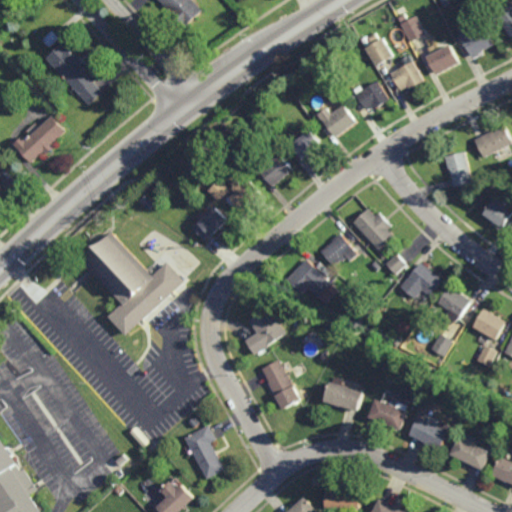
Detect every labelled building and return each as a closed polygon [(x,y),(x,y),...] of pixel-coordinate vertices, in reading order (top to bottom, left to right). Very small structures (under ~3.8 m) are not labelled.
[(187,25),(174,11),(173,11),(162,0),(195,0),(204,9),(187,25)] [(511,0),(511,32),(496,5),(503,0),(511,0)] [(403,20),(400,15),(406,12),(408,16),(403,20)] [(424,24),(423,25),(427,32),(412,40),(403,22),(418,14),(424,24)] [(474,55),(465,38),(487,26),(495,43),(484,49),(484,50),(474,55)] [(50,46),(43,38),(53,29),(60,37),(50,46)] [(373,40),(370,35),(377,31),(380,37),(373,40)] [(366,45),(362,37),(368,34),(372,42),(366,45)] [(378,64),(368,46),(385,36),(395,54),(378,64)] [(90,104),(47,56),(64,41),(83,61),(81,62),(96,78),(94,80),(104,91),(90,104)] [(439,73),(429,55),(452,42),(462,61),(439,73)] [(415,60),(415,59),(426,79),(411,87),(410,85),(403,89),(393,71),(408,63),(405,57),(411,53),(415,60)] [(377,107),(375,105),(368,109),(358,93),(379,79),(391,98),(377,107)] [(245,109),(241,103),(244,100),(249,106),(248,107),(245,109)] [(337,136),(325,120),(326,119),(321,112),(328,107),(333,113),(346,104),(359,121),(337,136)] [(52,143),(55,146),(47,153),(44,150),(32,162),(14,143),(23,135),(26,139),(53,114),(67,129),(52,143)] [(511,135),(511,142),(485,156),(476,139),(494,130),(494,131),(506,125),(511,135)] [(304,158),(293,143),(312,129),(313,131),(323,143),(304,158)] [(473,182),(455,186),(451,168),(449,168),(446,156),(466,151),(473,182)] [(275,185),(267,177),(264,172),(264,171),(262,169),(266,166),(266,165),(280,153),(294,169),(275,185)] [(219,200),(210,189),(224,177),(233,188),(219,200)] [(244,185),(251,179),(264,195),(245,211),(232,196),(237,191),(234,188),(236,185),(234,182),(238,178),(244,185)] [(511,209),(511,230),(507,225),(504,227),(485,213),(496,199),(511,209)] [(214,236),(212,234),(207,239),(194,226),(200,221),(202,222),(218,206),(231,219),(214,236)] [(376,216),(380,212),(392,224),(388,228),(395,236),(380,250),(354,222),(369,208),(376,216)] [(154,275),(168,261),(186,281),(127,336),(109,316),(124,303),(83,259),(113,232),(154,275)] [(350,261),(347,257),(343,260),(342,259),(335,266),(322,250),(333,241),(332,240),(341,233),(358,255),(350,261)] [(397,273),(392,268),(391,269),(386,265),(398,254),(407,263),(397,273)] [(319,297),(308,286),(302,293),(287,279),(307,259),(332,283),(319,297)] [(443,279),(430,295),(423,289),(416,298),(402,286),(422,262),(443,279)] [(461,317),(440,302),(452,286),(473,300),(461,317)] [(439,309),(434,316),(429,312),(434,305),(439,309)] [(255,355),(246,341),(259,332),(250,320),(269,307),(287,333),(255,355)] [(497,340),(476,327),(486,309),(508,322),(497,340)] [(461,331),(455,327),(463,316),(468,320),(461,331)] [(444,356),(433,349),(443,333),(454,341),(444,356)] [(399,346),(394,342),(399,335),(404,339),(399,346)] [(491,366),(479,360),(486,346),(499,352),(491,366)] [(325,360),(320,358),(323,351),(328,353),(325,360)] [(283,410),(276,396),(269,382),(270,382),(263,370),(263,369),(279,360),(301,400),(283,410)] [(358,412),(325,401),(331,382),(364,393),(358,412)] [(402,430),(370,417),(377,399),(409,412),(402,430)] [(483,411),(476,407),(479,401),(486,405),(483,411)] [(439,427),(442,421),(451,425),(449,431),(450,432),(441,451),(427,444),(427,443),(412,435),(420,418),(439,427)] [(209,479),(187,438),(210,425),(218,440),(212,443),(227,470),(209,479)] [(484,470),(452,454),(460,437),(493,453),(484,470)] [(20,471),(23,468),(37,489),(30,494),(38,507),(40,506),(43,510),(40,511),(0,511),(0,439),(17,464),(16,465),(20,471)] [(511,483),(508,482),(493,475),(502,457),(511,461),(511,483)] [(179,489),(182,485),(195,499),(183,511),(181,508),(177,511),(165,511),(160,506),(169,498),(162,491),(172,481),(179,489)] [(119,494),(115,490),(120,485),(124,490),(119,494)] [(361,506),(327,504),(327,489),(361,489),(361,506)] [(309,502),(311,501),(318,509),(314,511),(285,511),(300,499),(302,501),(305,498),(309,502)] [(396,508),(397,505),(398,506),(399,504),(412,511),(411,511),(372,511),(379,500),(396,508)]
